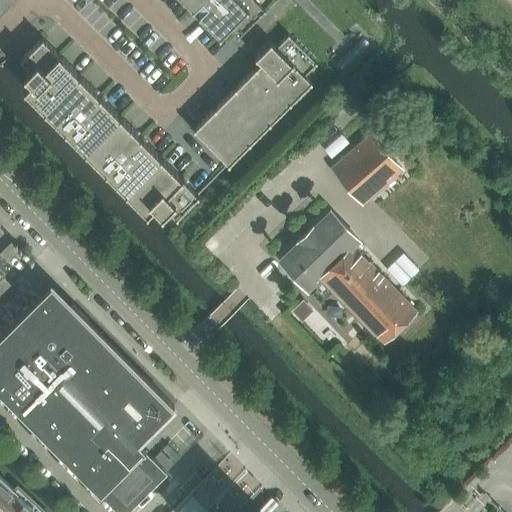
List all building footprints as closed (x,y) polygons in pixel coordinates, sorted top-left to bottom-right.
[(199,0),(192,8),(193,8),(194,7),(195,7),(199,11),(199,12),(198,13),(198,14),(199,15),(218,34),(218,35),(219,36),(220,36),(221,35),(221,34),(228,27),(237,36),(237,37),(238,38),(239,37),(239,36),(264,12),(265,11),(265,10),(264,9),(254,0),(199,0)] [(227,163),(228,164),(229,163),(229,162),(249,143),(250,142),(269,123),(270,122),(289,103),(290,103),(291,102),(291,101),(310,82),(312,81),(310,80),(305,74),(315,64),(316,64),(317,63),(317,62),(316,61),(315,61),(289,35),(288,34),(287,35),(276,46),(271,41),(271,40),(270,39),(269,40),(269,41),(256,53),(255,53),(254,54),(254,55),(255,56),(256,56),(262,62),(257,67),(256,66),(255,67),(235,86),(234,87),(234,88),(215,107),(214,108),(194,127),(193,128),(193,129),(194,130),(227,163)] [(24,73),(23,74),(24,75),(30,81),(24,88),(23,89),(24,90),(43,109),(43,110),(44,110),(79,75),(79,74),(59,55),(58,54),(43,39),(43,38),(42,37),(41,38),(41,39),(21,58),(20,59),(21,60),(29,68),(24,73)] [(99,95),(94,89),(80,76),(80,75),(79,75),(44,110),(44,111),(45,111),(54,121),(64,130),(64,131),(100,95),(99,95)] [(119,115),(100,96),(100,95),(64,131),(65,131),(84,150),(84,151),(120,115),(119,115)] [(120,115),(84,151),(85,152),(104,170),(104,171),(105,171),(140,136),(140,135),(139,135),(121,116),(120,115)] [(333,168),(351,190),(362,202),(401,168),(371,134),(333,168)] [(140,136),(105,171),(105,172),(106,172),(125,191),(125,192),(161,156),(160,156),(141,137),(141,136),(140,136)] [(198,194),(197,193),(182,178),(182,177),(181,176),(180,176),(161,157),(161,156),(125,192),(126,192),(145,212),(146,213),(148,212),(148,211),(154,205),(160,212),(161,213),(162,212),(162,211),(167,206),(175,214),(175,215),(176,216),(177,215),(177,214),(197,195),(198,194)] [(279,259),(295,275),(307,288),(321,275),(322,275),(384,340),(415,310),(352,244),(358,239),(330,210),(311,228),(279,259)] [(19,249),(11,241),(0,251),(0,253),(7,261),(19,249)] [(0,295),(11,284),(3,276),(0,279),(0,295)] [(174,405),(88,320),(72,303),(70,305),(51,286),(32,305),(29,303),(0,331),(0,391),(119,511),(124,511),(167,470),(138,441),(174,405)] [(302,321),(314,309),(303,298),(298,303),(291,310),(302,321)] [(0,511),(46,511),(17,485),(14,488),(0,474),(0,511)] [(169,511),(208,511),(205,509),(189,493),(169,511)]
